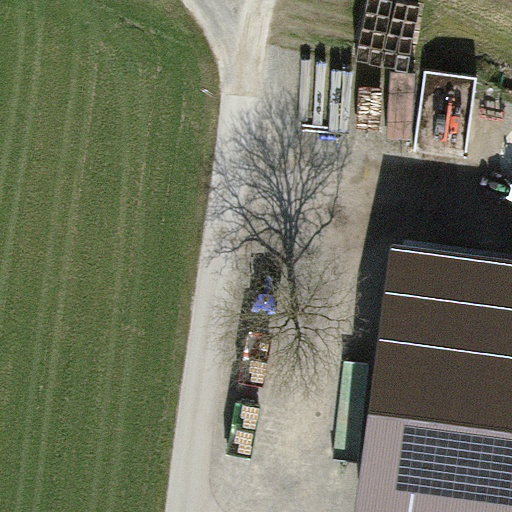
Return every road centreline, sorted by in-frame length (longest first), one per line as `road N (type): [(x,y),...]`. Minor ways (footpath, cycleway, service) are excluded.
road 1 (unclassified): [(242,96),(185,511)]
road 2 (track): [(231,168),(511,230)]
road 3 (unknown): [(202,389),(443,434)]
